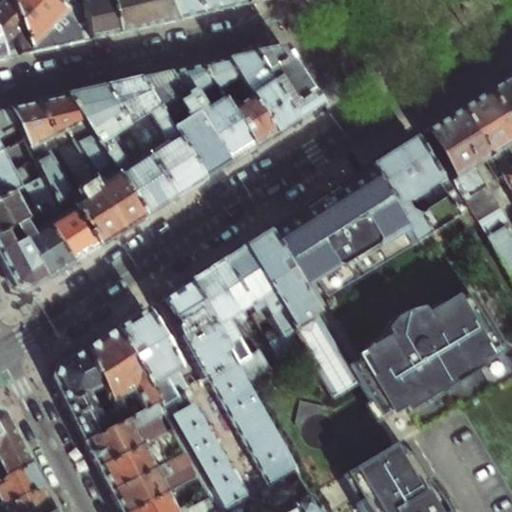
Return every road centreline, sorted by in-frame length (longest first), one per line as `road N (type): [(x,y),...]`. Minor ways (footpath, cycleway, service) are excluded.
road 1 (tertiary): [(4,352),(511,28)]
road 2 (residential): [(381,0),(0,93)]
road 3 (residential): [(85,511),(4,352)]
